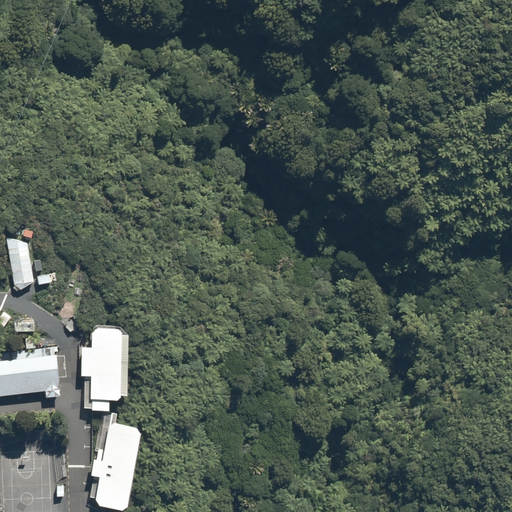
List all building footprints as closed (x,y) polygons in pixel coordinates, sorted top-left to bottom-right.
[(20,225),(21,230),(5,233),(15,288),(33,275),(26,237),(33,236),(31,224),(20,225)] [(51,270),(41,271),(41,285),(52,285),(51,270)] [(72,311),(59,319),(66,332),(80,325),(72,311)] [(125,393),(126,328),(118,322),(96,322),(90,329),(90,343),(79,342),(79,372),(82,372),(82,406),(108,406),(108,392),(125,393)] [(40,355),(0,359),(0,398),(44,394),(40,355)] [(122,511),(127,511),(144,429),(109,422),(92,506),(122,511)]
